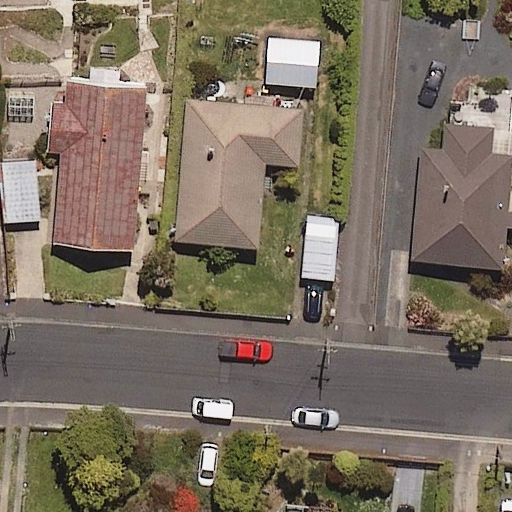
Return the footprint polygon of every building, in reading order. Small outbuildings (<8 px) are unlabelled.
[(314,21),(264,20),(263,68),(314,69),(314,21)] [(146,71),(56,65),(51,143),(61,144),(55,238),(135,243),(146,71)] [(470,77),(469,101),(441,99),(439,134),(415,133),(409,245),(502,250),(511,79),(470,77)] [(298,88),(183,81),(174,224),(255,229),(261,144),(295,146),(298,88)] [(32,145),(0,146),(0,185),(1,209),(36,207),(32,145)] [(336,208),(305,206),(300,265),(331,268),(336,208)]
